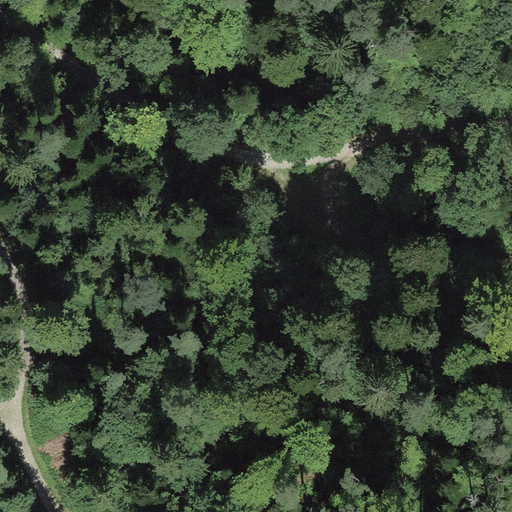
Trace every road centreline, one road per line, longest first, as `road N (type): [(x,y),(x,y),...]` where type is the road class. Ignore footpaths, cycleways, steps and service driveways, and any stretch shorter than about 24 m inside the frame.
road 1 (track): [(0,17),(93,85),(234,152),(317,160),(393,139),(511,124)]
road 2 (track): [(317,160),(334,231),(385,261),(511,259)]
road 3 (track): [(0,404),(12,400),(24,303),(0,246)]
road 4 (track): [(12,400),(61,511)]
